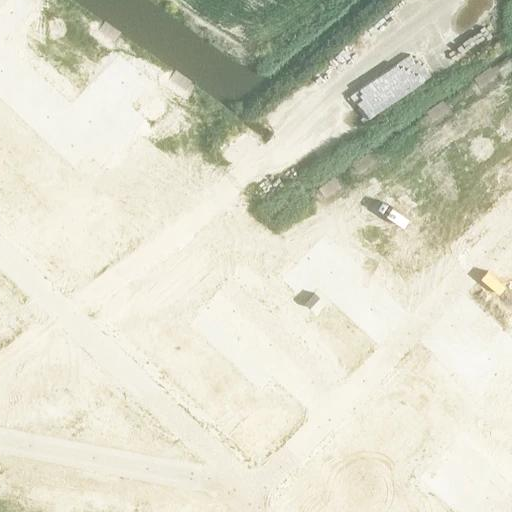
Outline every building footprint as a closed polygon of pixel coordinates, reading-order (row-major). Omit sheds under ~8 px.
[(33,43),(31,45),(32,47),(31,48),(33,49),(34,48),(46,60),(45,62),(47,64),(46,65),(48,67),(49,65),(55,71),(54,72),(55,73),(56,72),(58,75),(59,73),(74,87),(89,72),(74,58),(81,50),(72,41),(77,36),(67,26),(62,32),(52,23),(50,25),(49,24),(48,26),(49,26),(46,29),(45,28),(44,30),(45,31),(40,35),(39,34),(38,36),(39,36),(34,42),(33,41),(32,42),(33,43)] [(5,109),(0,114),(0,126),(0,127),(11,115),(5,109)] [(11,115),(0,127),(6,132),(17,121),(11,115)] [(203,141),(193,149),(210,171),(220,163),(223,167),(228,162),(229,162),(230,162),(229,161),(232,159),(232,160),(233,159),(235,157),(236,157),(237,156),(236,156),(248,147),(241,136),(235,129),(229,134),(215,116),(209,120),(208,121),(205,123),(204,124),(202,126),(201,126),(201,127),(195,131),(203,141)] [(145,121),(138,128),(147,137),(154,130),(145,121)] [(138,128),(131,135),(141,144),(147,137),(138,128)] [(38,140),(27,152),(33,158),(44,146),(38,140)] [(511,175),(480,145),(460,167),(472,178),(471,179),(472,180),(472,179),(479,185),(478,186),(479,187),(479,186),(492,197),(501,187),(502,188),(505,184),(505,183),(511,175)] [(44,146),(33,158),(39,164),(50,152),(44,146)] [(182,147),(164,161),(189,193),(207,179),(182,147)] [(5,154),(0,159),(0,193),(22,170),(5,154)] [(141,166),(140,167),(171,207),(189,193),(164,161),(147,174),(141,166)] [(140,167),(121,182),(152,221),(171,207),(140,167)] [(99,169),(92,177),(102,185),(108,178),(99,169)] [(22,170),(0,193),(0,217),(4,222),(39,185),(22,170)] [(71,172),(60,183),(66,189),(78,177),(71,172)] [(78,177),(66,189),(73,195),(84,183),(78,177)] [(39,185),(4,222),(21,238),(55,201),(54,200),(53,202),(38,188),(39,186),(39,185)] [(396,202),(385,213),(425,251),(434,242),(437,245),(442,239),(442,240),(446,236),(446,235),(454,226),(444,216),(445,215),(444,214),(443,215),(434,207),(435,206),(434,205),(433,206),(423,196),(407,212),(396,202)] [(55,201),(21,238),(37,253),(72,217),(55,201)] [(104,203),(93,215),(100,220),(111,209),(104,203)] [(111,209),(100,220),(106,226),(117,215),(111,209)] [(385,237),(364,259),(376,271),(373,274),(387,287),(390,284),(393,287),(401,278),(403,280),(417,265),(400,250),(408,241),(382,216),(373,226),(385,237)] [(72,217),(37,253),(54,269),(88,232),(72,217)] [(88,232),(54,269),(72,286),(83,274),(84,275),(85,274),(84,273),(89,268),(90,269),(91,268),(90,267),(107,250),(88,232)] [(191,243),(114,325),(259,462),(306,412),(278,386),(261,404),(169,317),(216,267),(191,243)] [(424,357),(403,379),(404,380),(405,379),(421,393),(412,403),(428,418),(457,387),(456,387),(455,388),(443,376),(447,372),(433,360),(430,364),(424,359),(425,357),(424,357)] [(390,393),(368,417),(386,434),(378,442),(396,460),(405,450),(400,445),(420,423),(390,393)] [(491,425),(479,437),(511,468),(511,466),(511,428),(509,426),(511,423),(511,412),(499,399),(482,417),(491,425)] [(373,441),(365,451),(372,458),(381,448),(373,441)] [(335,462),(300,499),(314,511),(320,511),(353,478),(335,462)] [(353,478),(320,511),(353,511),(370,494),(353,478)] [(62,481),(55,511),(81,511),(87,485),(62,481)] [(87,485),(81,511),(105,511),(110,490),(87,485)] [(110,490),(105,511),(130,511),(134,494),(110,490)] [(134,494),(130,511),(154,511),(157,499),(134,494)] [(157,499),(154,511),(198,511),(182,504),(157,499)] [(372,501),(363,510),(364,511),(374,511),(379,508),(372,501)] [(438,502),(429,511),(442,511),(445,509),(438,502)]
